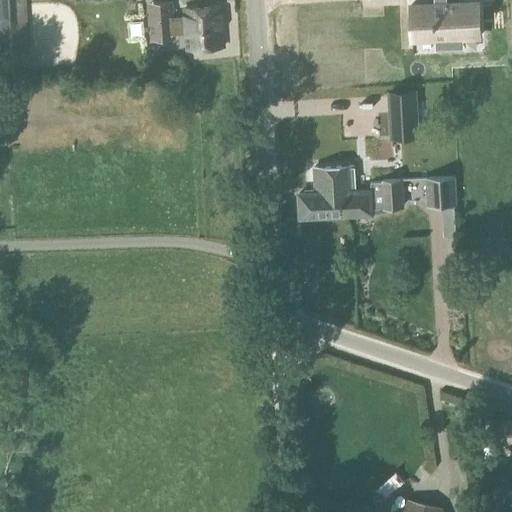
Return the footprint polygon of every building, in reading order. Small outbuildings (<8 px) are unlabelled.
[(24,0),(0,0),(0,56),(28,55),(24,0)] [(490,0),(469,0),(434,2),(437,35),(455,34),(456,43),(480,41),(479,31),(494,30),(490,0)] [(186,49),(192,48),(223,46),(221,6),(183,9),(184,15),(173,15),(172,2),(149,3),(152,40),(175,38),(175,34),(185,33),(186,49)] [(425,17),(282,24),(285,76),(430,68),(429,56),(427,56),(425,17)] [(339,100),(355,99),(354,75),(338,76),(339,100)] [(416,91),(389,93),(391,136),(418,135),(416,91)] [(358,102),(288,104),(289,124),(358,121),(358,102)] [(342,190),(354,190),(353,166),(313,167),(314,197),(301,198),(302,217),(314,216),(349,214),(343,209),(342,190)] [(427,204),(456,203),(455,175),(428,177),(425,177),(427,204)] [(343,209),(349,214),(372,213),(372,211),(384,211),(384,207),(402,206),(401,178),(382,179),(382,181),(370,181),(371,189),(354,190),(342,190),(343,209)] [(380,497),(409,478),(403,468),(374,488),(380,497)] [(486,477),(481,503),(500,507),(505,481),(486,477)] [(442,511),(440,507),(408,500),(393,511),(442,511)]
